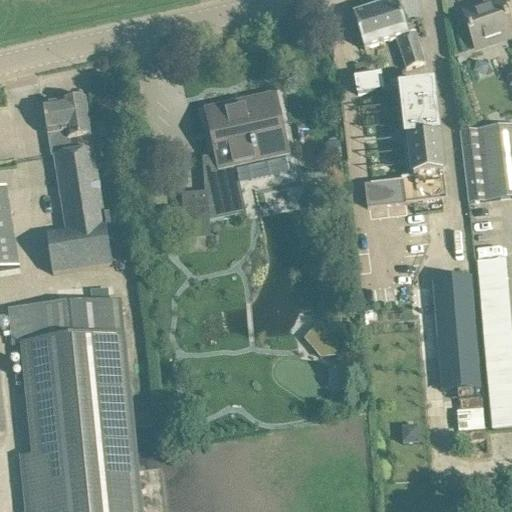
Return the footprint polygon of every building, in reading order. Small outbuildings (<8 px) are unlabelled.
[(511,31),(502,1),(464,14),(476,50),(511,38),(511,31)] [(426,65),(416,34),(408,37),(397,2),(353,16),(365,51),(396,41),(406,72),(426,65)] [(464,52),(453,56),(455,64),(467,60),(464,52)] [(381,77),(356,81),(358,97),(360,97),(384,93),(383,91),(381,77)] [(371,185),(365,186),(365,187),(368,210),(372,210),(384,208),(422,204),(443,202),(447,201),(445,183),(444,177),(440,147),(439,137),(434,90),(403,93),(408,141),(413,178),(398,179),(399,182),(371,185)] [(47,237),(50,257),(53,278),(115,267),(139,262),(130,211),(106,216),(86,100),(43,107),(52,159),(54,158),(66,234),(47,237)] [(247,215),(236,168),(286,157),(275,104),(235,113),(233,107),(209,113),(219,157),(203,160),(206,195),(208,223),(247,215)] [(511,199),(511,127),(480,132),(488,202),(499,201),(511,199)] [(488,202),(480,132),(460,134),(468,204),(488,202)] [(0,270),(19,268),(6,189),(0,189),(0,270)] [(208,223),(206,195),(184,197),(187,241),(210,240),(208,223)] [(472,282),(433,286),(442,394),(482,391),(472,282)] [(21,309),(10,310),(15,360),(26,359),(36,453),(24,454),(29,511),(138,511),(131,447),(116,302),(21,309)]
